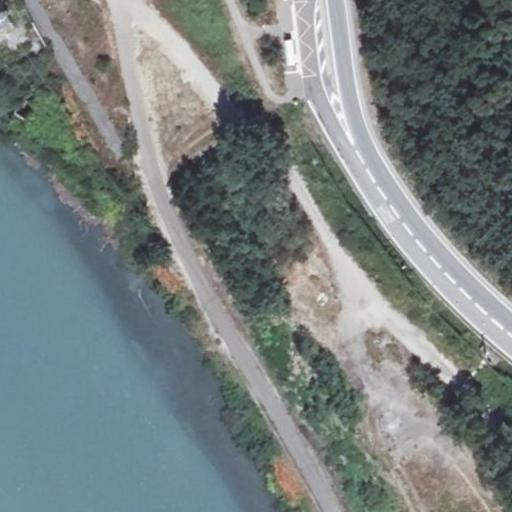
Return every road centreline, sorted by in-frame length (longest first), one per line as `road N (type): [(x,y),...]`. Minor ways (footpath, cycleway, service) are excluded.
road 1 (track): [(119,0),(280,160),(370,311),(511,445)]
road 2 (motorway): [(317,0),(323,72),(376,186),(414,241),(511,335)]
